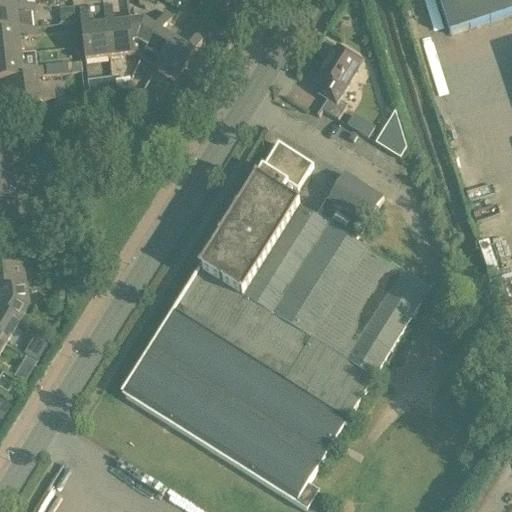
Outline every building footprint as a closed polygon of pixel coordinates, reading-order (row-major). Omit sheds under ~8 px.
[(0,0),(0,10),(16,9),(16,8),(15,0),(0,0)] [(220,0),(213,12),(220,17),(230,0),(220,0)] [(511,0),(437,0),(449,35),(511,14),(511,0)] [(34,6),(16,8),(16,9),(0,10),(0,34),(19,33),(19,32),(17,17),(35,15),(34,6)] [(134,58),(130,24),(113,26),(111,8),(102,9),(105,27),(109,61),(134,58)] [(105,27),(89,29),(87,11),(78,12),(84,64),(109,61),(105,27)] [(144,63),(162,34),(171,18),(164,13),(154,29),(143,22),(130,24),(134,58),(135,58),(144,63)] [(0,58),(22,56),(20,41),(38,39),(37,30),(19,32),(19,33),(0,34),(0,58)] [(157,71),(175,42),(162,34),(144,63),(157,71)] [(175,42),(157,71),(177,83),(204,38),(196,34),(186,49),(175,42)] [(339,50),(319,82),(327,87),(322,94),(329,98),(321,111),(338,122),(347,108),(337,101),(361,63),(339,50)] [(0,82),(38,79),(42,79),(41,70),(23,72),(22,56),(0,58),(0,82)] [(40,95),(38,79),(0,82),(0,86),(2,107),(54,101),(53,93),(40,95)] [(88,92),(99,91),(98,80),(88,81),(88,92)] [(400,161),(400,160),(406,151),(395,114),(375,145),(400,161)] [(355,116),(349,127),(371,139),(377,128),(355,116)] [(298,192),(313,168),(280,147),(125,398),(303,511),(328,511),(333,504),(309,488),(385,367),(392,371),(401,356),(394,351),(431,292),(375,256),(357,244),(385,201),(344,176),(318,218),(281,195),(288,185),(298,192)] [(0,179),(12,178),(9,154),(0,154),(0,179)] [(0,203),(14,202),(12,178),(0,179),(0,203)] [(0,203),(0,228),(17,226),(14,202),(0,203)] [(0,294),(24,292),(21,267),(0,269),(0,294)] [(0,316),(16,327),(26,312),(24,292),(0,294),(0,316)] [(0,316),(0,344),(4,347),(16,327),(0,316)] [(34,371),(47,341),(35,336),(22,365),(34,371)]
